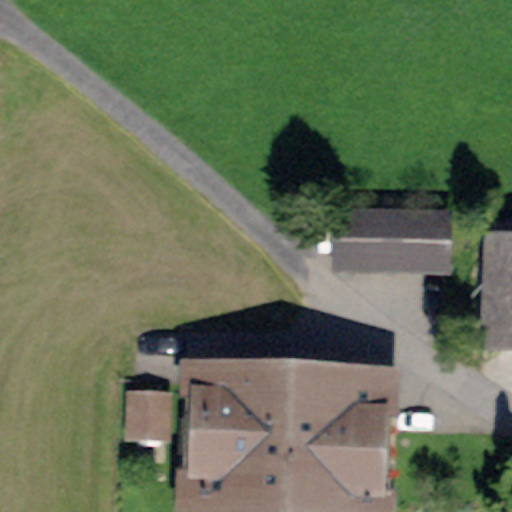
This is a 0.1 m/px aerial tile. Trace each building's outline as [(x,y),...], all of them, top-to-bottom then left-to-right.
[(447,218),(339,214),(336,268),(445,272),(447,218)] [(511,255),(500,255),(497,344),(511,344),(511,255)] [(131,386),(130,436),(188,437),(190,387),(131,386)] [(255,425),(268,425),(269,389),(203,386),(198,506),(265,507),(267,445),(249,445),(250,434),(255,425)] [(378,393),(269,389),(268,425),(255,425),(250,434),(249,445),(267,445),(265,507),(373,511),(378,393)]
